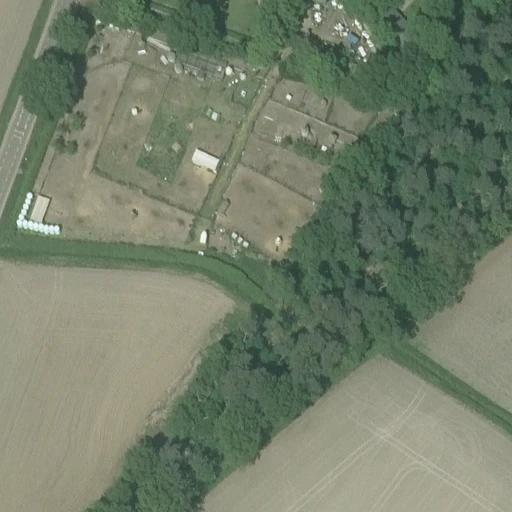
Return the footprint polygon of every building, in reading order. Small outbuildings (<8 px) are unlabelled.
[(254,0),(259,9),(277,0),(254,0)] [(290,0),(277,41),(289,44),(301,6),(322,13),(326,0),(290,0)] [(384,17),(373,27),(408,63),(424,48),(409,32),(403,37),(384,17)] [(321,56),(315,72),(339,81),(339,79),(361,87),(366,74),(321,56)] [(201,173),(206,158),(170,145),(164,159),(201,173)]
